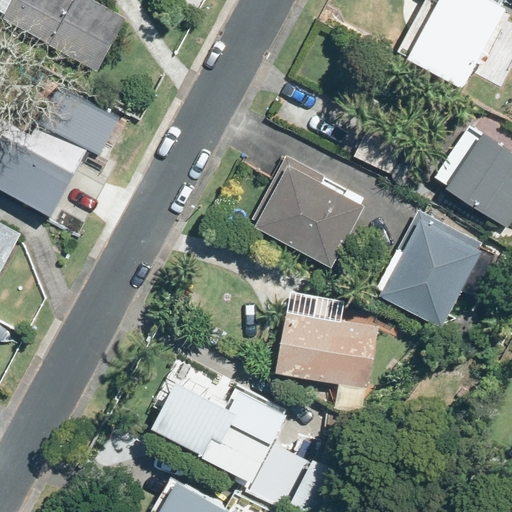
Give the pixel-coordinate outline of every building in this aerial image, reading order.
[(0,0),(0,6),(116,68),(141,18),(106,0),(0,0)] [(432,0),(406,50),(468,82),(482,56),(489,60),(495,48),(488,45),(511,0),(432,0)] [(37,88),(0,156),(0,163),(44,188),(84,114),(37,88)] [(373,117),(356,153),(394,170),(411,134),(373,117)] [(511,145),(474,121),(440,173),(511,220),(511,218),(511,145)] [(253,217),(336,261),(368,201),(364,199),(368,192),(352,184),(349,188),(325,176),(327,171),(289,151),(253,217)] [(424,207),(382,281),(388,285),(385,289),(443,321),(485,246),(467,235),(468,232),(424,207)] [(0,275),(24,229),(0,216),(0,275)] [(286,316),(278,380),(369,390),(376,327),(371,326),(372,318),(291,308),(289,316),(286,316)] [(289,511),(295,503),(310,511),(331,511),(352,478),(320,460),(315,468),(275,444),(293,414),(247,388),(236,408),(187,379),(160,426),(242,474),(237,482),(288,511),(289,511)] [(156,508),(153,511),(280,511),(238,488),(230,502),(183,476),(181,478),(173,473),(154,507),(156,508)]
